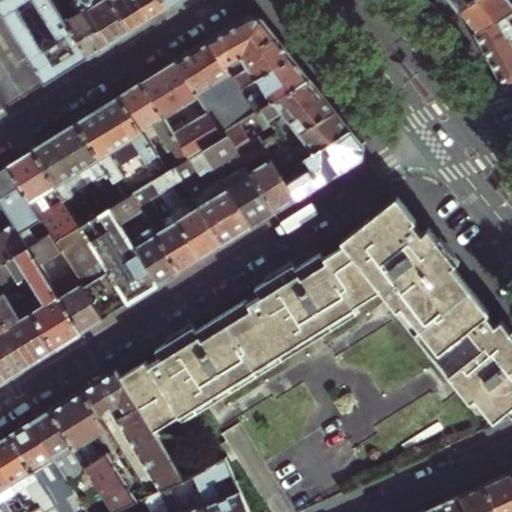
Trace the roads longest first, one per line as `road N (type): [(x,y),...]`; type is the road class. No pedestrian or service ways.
road 1 (residential): [(438,140),(0,413)]
road 2 (residential): [(0,146),(239,0)]
road 3 (secondary): [(325,0),(438,140)]
road 4 (secondary): [(470,125),(372,0)]
road 5 (residential): [(374,511),(511,451)]
